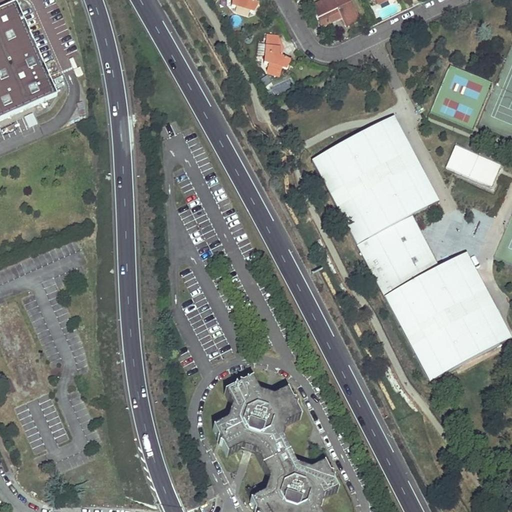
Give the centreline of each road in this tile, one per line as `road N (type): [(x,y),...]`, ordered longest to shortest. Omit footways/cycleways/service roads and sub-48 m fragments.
road 1 (trunk): [(414,511),(141,0)]
road 2 (trunk): [(93,0),(119,120),(139,395),(175,511)]
road 3 (residential): [(283,0),(306,41),(329,54),(448,0)]
road 4 (unknown): [(176,215),(177,302),(210,375)]
